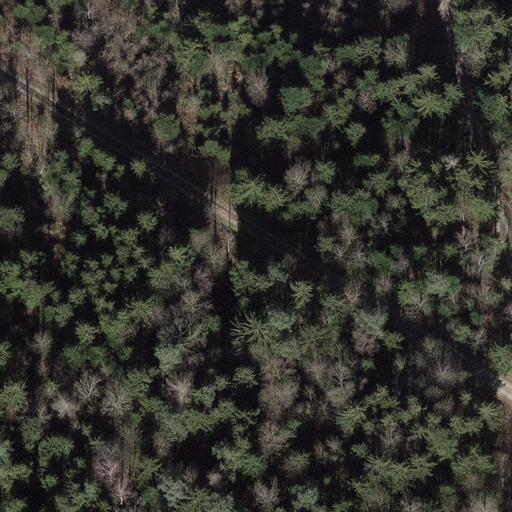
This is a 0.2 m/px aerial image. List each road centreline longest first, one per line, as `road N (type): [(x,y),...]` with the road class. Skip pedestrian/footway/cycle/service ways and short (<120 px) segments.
road 1 (track): [(511,392),(0,73)]
road 2 (track): [(511,257),(447,0)]
